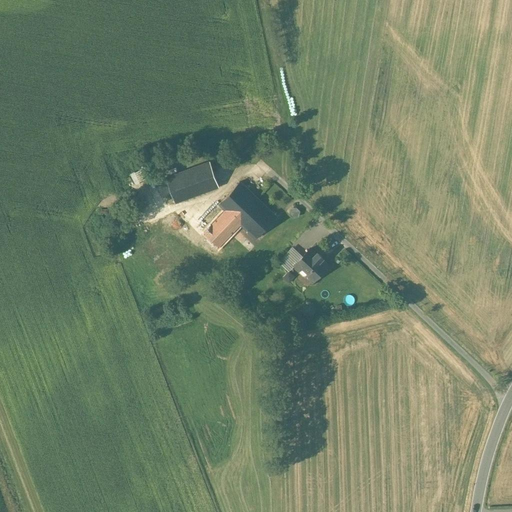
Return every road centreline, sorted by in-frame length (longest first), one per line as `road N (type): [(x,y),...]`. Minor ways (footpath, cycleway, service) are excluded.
road 1 (track): [(281,182),(285,127),(260,0)]
road 2 (tertiary): [(478,511),(511,396)]
